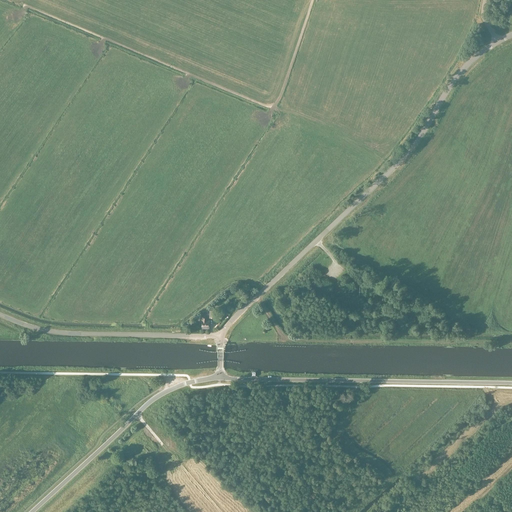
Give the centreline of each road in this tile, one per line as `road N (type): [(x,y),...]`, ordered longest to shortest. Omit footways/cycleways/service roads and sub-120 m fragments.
road 1 (tertiary): [(220,336),(397,163),(451,82),(497,42)]
road 2 (track): [(23,5),(272,107),(312,0)]
road 3 (unclassified): [(511,383),(219,377)]
road 4 (tertiary): [(31,511),(151,399),(219,377)]
road 5 (tertiary): [(220,336),(59,333),(0,314)]
road 6 (track): [(175,387),(161,377),(0,374)]
